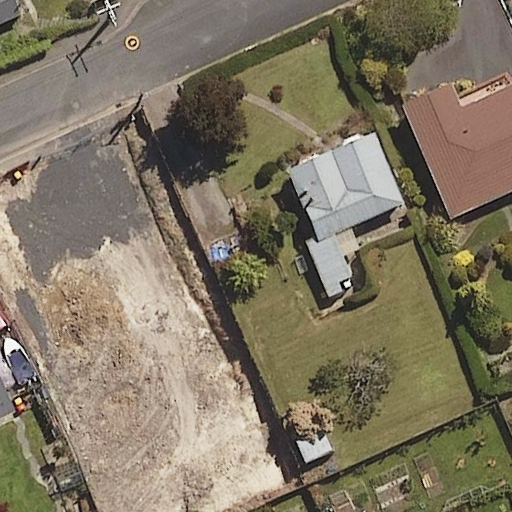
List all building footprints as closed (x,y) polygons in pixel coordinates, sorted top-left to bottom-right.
[(0,0),(0,24),(22,14),(15,0),(0,0)] [(511,191),(511,86),(456,111),(446,89),(402,108),(451,219),(511,191)] [(402,203),(372,137),(286,175),(315,242),(402,203)] [(84,244),(52,178),(10,199),(42,264),(84,244)] [(333,240),(309,250),(329,298),(353,288),(333,240)] [(0,421),(9,417),(0,397),(0,421)]
